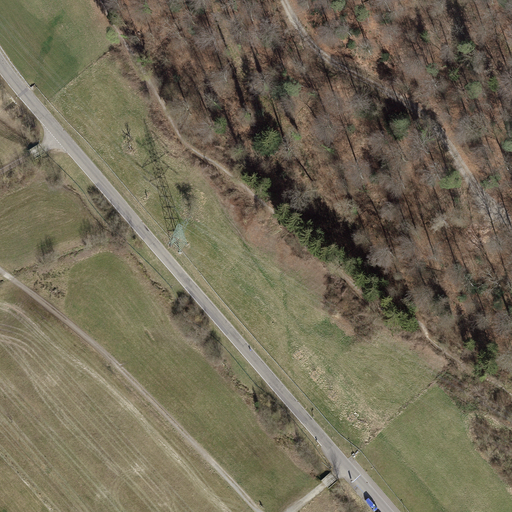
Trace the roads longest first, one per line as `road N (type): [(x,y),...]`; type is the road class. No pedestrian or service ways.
road 1 (tertiary): [(0,61),(345,466)]
road 2 (track): [(259,511),(96,345),(0,270)]
road 3 (track): [(285,0),(321,52),(441,133),(511,226)]
